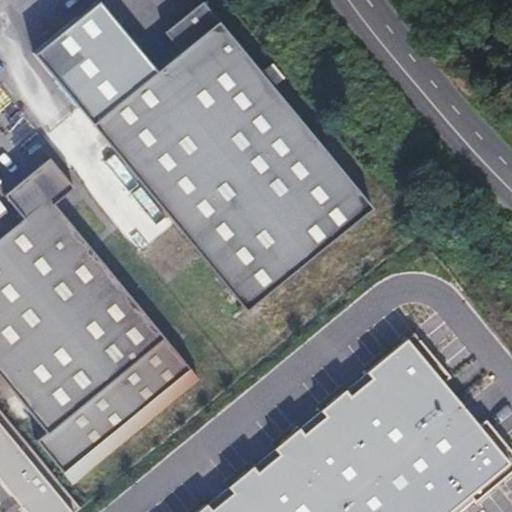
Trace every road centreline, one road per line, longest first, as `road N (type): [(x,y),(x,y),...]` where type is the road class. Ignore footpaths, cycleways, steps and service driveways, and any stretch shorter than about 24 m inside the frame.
road 1 (unclassified): [(394,301),(124,511)]
road 2 (tertiary): [(348,0),(511,189)]
road 3 (unclassified): [(511,394),(437,302),(415,289),(394,301)]
